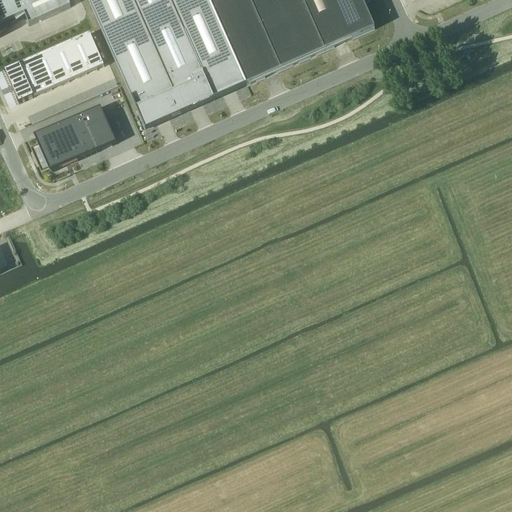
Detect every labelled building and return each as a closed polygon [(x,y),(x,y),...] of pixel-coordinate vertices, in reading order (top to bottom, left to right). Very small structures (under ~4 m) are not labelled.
[(0,0),(0,25),(13,20),(16,23),(25,18),(29,28),(71,9),(66,0),(0,0)] [(207,0),(80,0),(140,134),(246,87),(207,0)] [(375,31),(360,0),(207,0),(237,66),(246,87),(375,31)] [(89,35),(4,73),(19,105),(104,68),(89,35)] [(116,145),(101,110),(37,138),(53,173),(116,145)]
